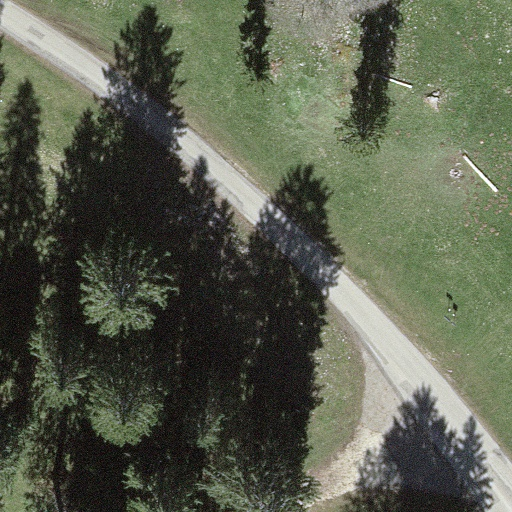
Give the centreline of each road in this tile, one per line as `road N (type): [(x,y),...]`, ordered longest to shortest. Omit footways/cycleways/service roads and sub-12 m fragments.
road 1 (unclassified): [(0,28),(218,188),(443,388),(511,473)]
road 2 (track): [(443,388),(245,511)]
